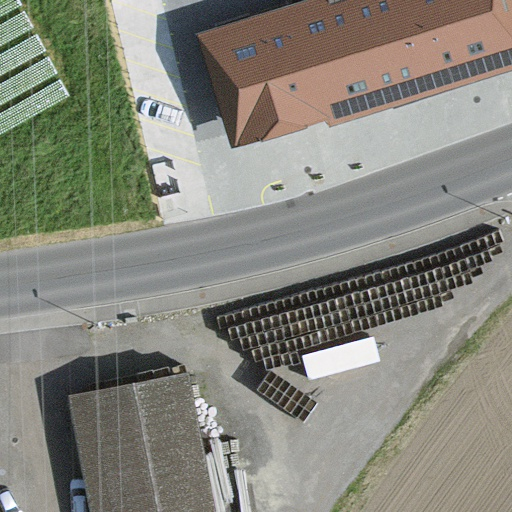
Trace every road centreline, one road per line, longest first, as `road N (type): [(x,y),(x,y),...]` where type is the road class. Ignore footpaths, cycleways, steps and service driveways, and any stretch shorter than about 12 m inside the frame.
road 1 (primary): [(0,284),(291,232),(511,157)]
road 2 (unknown): [(254,511),(245,285)]
road 3 (unknown): [(0,327),(17,511)]
